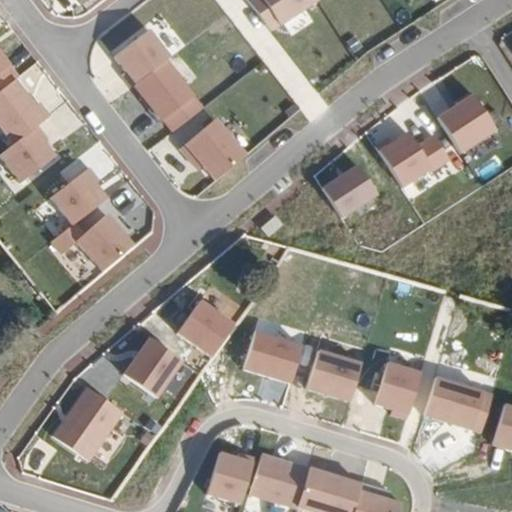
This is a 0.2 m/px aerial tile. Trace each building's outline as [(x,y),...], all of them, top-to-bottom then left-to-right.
[(247,0),(269,29),(312,0),(247,0)] [(168,55),(147,28),(113,55),(122,67),(118,70),(130,85),(168,55)] [(164,59),(133,84),(149,105),(147,107),(158,121),(162,118),(191,94),(164,59)] [(8,63),(0,68),(0,87),(17,75),(8,63)] [(468,90),(454,100),(456,102),(435,116),(458,152),(494,128),(468,90)] [(201,106),(191,94),(162,118),(171,130),(201,106)] [(188,159),(193,155),(200,163),(213,178),(243,153),(213,118),(178,147),(188,159)] [(35,124),(0,150),(0,158),(18,181),(53,155),(41,139),(45,136),(35,124)] [(378,149),(401,187),(430,169),(407,131),(378,149)] [(356,164),(320,187),(339,216),(375,193),(356,164)] [(97,178),(87,166),(49,196),(70,223),(105,196),(93,181),(97,178)] [(74,239),(75,240),(101,269),(131,244),(105,213),(83,232),(74,239)] [(73,221),(50,239),(61,252),(75,240),(74,239),(83,232),(73,221)] [(83,287),(101,273),(76,243),(58,257),(83,287)] [(233,323),(199,300),(177,332),(209,356),(233,323)] [(254,328),(241,369),(290,384),(303,344),(254,328)] [(179,359),(147,337),(121,373),(154,395),(179,359)] [(319,347),(305,388),(348,403),(363,362),(319,347)] [(387,360),(372,405),(407,417),(422,371),(387,360)] [(483,433),(494,393),(435,376),(424,416),(483,433)] [(122,412),(85,386),(51,434),(87,461),(122,412)] [(511,404),(504,402),(491,444),(511,450),(511,404)] [(219,449),(205,494),(240,505),(254,460),(219,449)] [(262,451),(249,493),(295,508),(309,465),(262,451)] [(309,470),(300,503),(331,511),(347,511),(356,483),(309,470)] [(359,488),(352,511),(400,511),(404,500),(359,488)] [(268,501),(265,510),(269,511),(294,511),(296,510),(268,501)]
